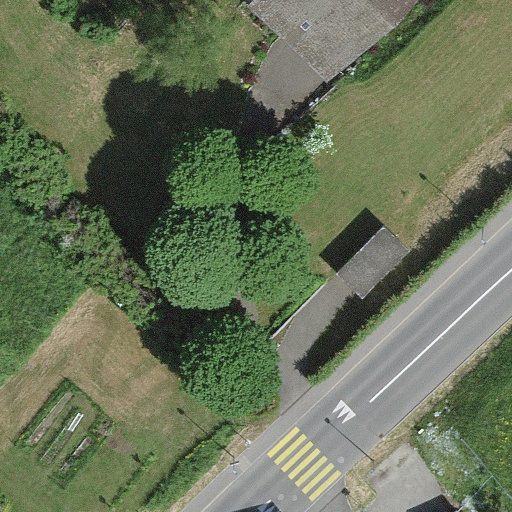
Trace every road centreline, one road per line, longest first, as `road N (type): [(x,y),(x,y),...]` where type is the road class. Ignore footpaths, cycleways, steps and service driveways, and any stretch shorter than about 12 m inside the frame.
road 1 (unknown): [(328,438),(282,322),(269,19)]
road 2 (secondary): [(511,266),(252,511)]
